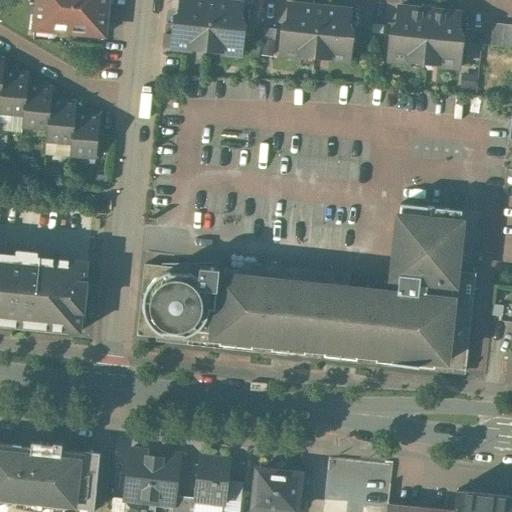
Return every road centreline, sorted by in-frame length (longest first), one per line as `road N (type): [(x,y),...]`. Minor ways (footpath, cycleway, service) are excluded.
road 1 (secondary): [(107,387),(511,427)]
road 2 (residential): [(150,0),(107,387)]
